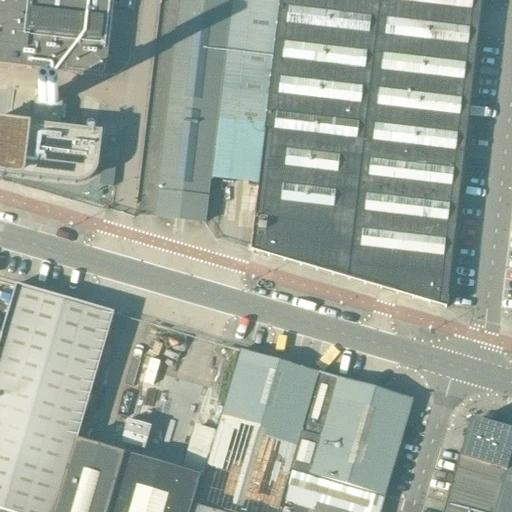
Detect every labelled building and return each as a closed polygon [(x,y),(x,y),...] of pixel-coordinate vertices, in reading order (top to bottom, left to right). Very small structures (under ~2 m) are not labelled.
[(0,0),(0,66),(104,78),(113,0),(0,0)] [(179,0),(154,218),(203,224),(208,180),(229,0),(179,0)] [(242,0),(232,94),(268,99),(259,184),(251,252),(375,288),(395,294),(398,295),(446,309),(446,306),(453,248),(456,220),(465,142),(468,114),(477,36),(480,8),(481,0),(242,0)] [(37,89),(33,119),(60,122),(64,92),(37,89)] [(0,123),(0,174),(1,174),(19,177),(20,178),(22,177),(37,179),(38,180),(40,179),(55,181),(56,182),(58,181),(76,183),(79,183),(82,183),(85,181),(88,180),(90,178),(92,176),(94,173),(95,170),(96,167),(99,135),(82,133),(80,131),(79,133),(64,131),(62,129),(61,131),(46,129),(45,127),(43,129),(28,127),(27,125),(25,126),(10,125),(9,123),(7,124),(0,123)] [(0,511),(55,511),(75,442),(112,316),(112,315),(91,309),(90,309),(15,286),(0,339),(0,338),(0,511)] [(494,511),(511,451),(511,431),(475,421),(468,425),(442,511),(494,511)] [(188,511),(198,478),(180,472),(120,455),(75,442),(55,511),(188,511)] [(511,511),(511,451),(494,511),(511,511)]
